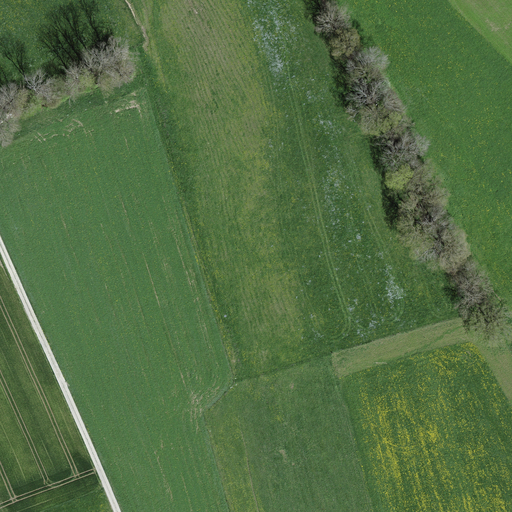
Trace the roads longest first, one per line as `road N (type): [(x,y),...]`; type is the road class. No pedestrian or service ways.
road 1 (track): [(0,242),(116,511)]
road 2 (track): [(117,0),(129,34),(0,89)]
